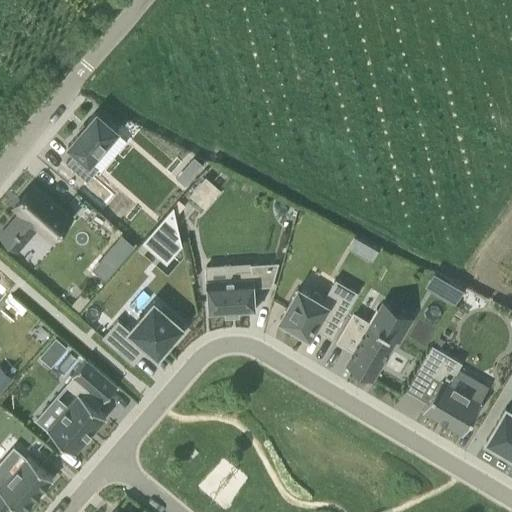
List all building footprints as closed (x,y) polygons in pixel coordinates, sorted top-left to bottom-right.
[(96,112),(85,125),(79,132),(68,145),(75,151),(66,163),(87,181),(97,169),(90,162),(118,130),(96,112)] [(193,177),(183,169),(176,177),(186,185),(193,177)] [(206,176),(189,194),(204,208),(221,189),(206,176)] [(70,215),(64,210),(45,193),(34,184),(26,193),(22,197),(14,206),(20,212),(9,225),(15,231),(14,231),(19,235),(26,240),(37,226),(51,238),(70,215)] [(126,255),(134,246),(123,236),(115,245),(126,255)] [(349,236),(345,248),(370,259),(375,247),(349,236)] [(235,269),(235,277),(207,278),(208,311),(225,310),(225,311),(238,310),(255,309),(254,285),(272,284),(279,261),(250,262),(251,268),(235,269)] [(448,281),(440,294),(455,303),(463,289),(449,280),(448,281)] [(281,323),(280,326),(291,333),(293,330),(308,339),(313,330),(329,340),(356,294),(334,281),(323,299),(313,293),(310,298),(297,290),(278,322),(281,323)] [(181,329),(183,326),(154,301),(130,329),(118,319),(102,336),(134,363),(148,347),(154,352),(158,355),(166,346),(171,340),(174,342),(184,331),(181,329)] [(348,362),(354,366),(358,369),(359,368),(362,370),(372,376),(381,360),(395,337),(399,339),(410,319),(406,317),(407,316),(384,302),(379,309),(376,308),(369,321),(353,311),(339,335),(335,341),(348,348),(354,352),(351,357),(348,362)] [(422,359),(417,368),(432,377),(433,376),(440,379),(430,396),(427,402),(423,408),(463,432),(481,401),(480,400),(450,382),(458,369),(462,362),(431,344),(422,359)] [(47,429),(48,430),(74,452),(105,416),(89,402),(95,394),(103,401),(116,385),(85,359),(72,374),(74,375),(66,384),(78,394),(47,429)] [(0,365),(0,393),(14,378),(0,365)] [(506,453),(511,456),(511,409),(509,408),(506,406),(485,441),(490,443),(491,444),(489,446),(504,455),(506,453)] [(0,490),(0,491),(0,511),(3,511),(13,501),(23,511),(52,478),(27,456),(26,457),(13,473),(0,462),(0,490)]
